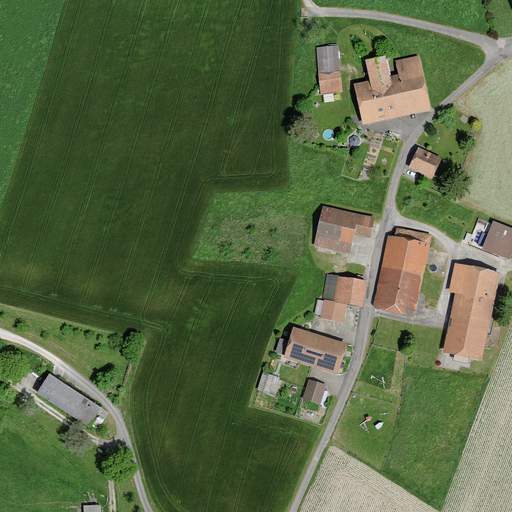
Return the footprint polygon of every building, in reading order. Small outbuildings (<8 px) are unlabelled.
[(321,96),(343,93),(337,47),(316,50),(321,96)] [(363,126),(431,112),(420,58),(397,63),(400,77),(392,78),(388,58),(367,63),(371,83),(355,87),(363,126)] [(346,143),(356,152),(364,143),(355,134),(346,143)] [(441,161),(419,151),(410,171),(432,181),(441,161)] [(355,237),(372,241),(376,221),(324,209),(315,250),(350,258),(355,237)] [(483,252),(511,263),(511,260),(511,230),(494,224),(483,252)] [(395,240),(388,239),(373,311),(414,320),(432,238),(397,231),(395,240)] [(483,364),(501,276),(456,267),(449,296),(455,297),(443,356),(483,364)] [(366,284),(328,277),(320,321),(344,325),(347,307),(362,310),(366,284)] [(284,361),(339,377),(348,347),(293,332),(284,361)] [(107,414),(50,377),(37,396),(95,434),(107,414)] [(276,380),(263,377),(258,394),(272,397),(276,380)] [(327,388),(309,382),(303,403),(321,408),(327,388)]
